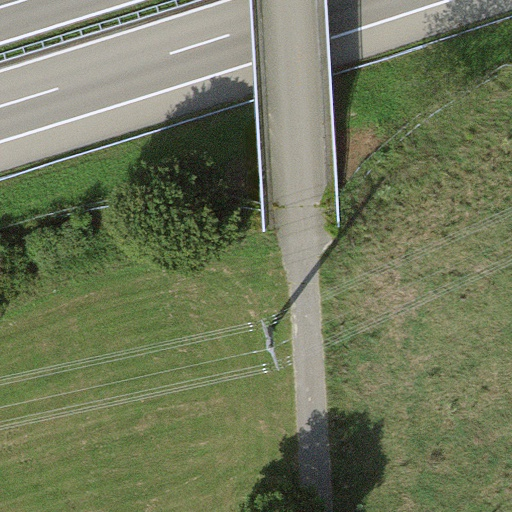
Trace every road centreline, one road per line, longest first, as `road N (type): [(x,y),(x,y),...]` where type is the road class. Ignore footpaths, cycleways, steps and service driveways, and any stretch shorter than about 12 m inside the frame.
road 1 (track): [(322,511),(291,0)]
road 2 (motorway): [(0,106),(345,0)]
